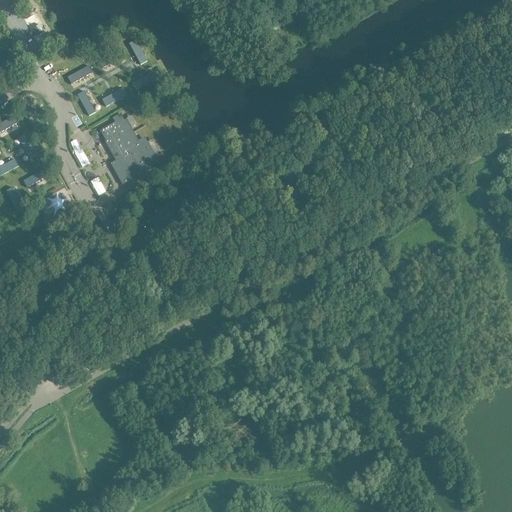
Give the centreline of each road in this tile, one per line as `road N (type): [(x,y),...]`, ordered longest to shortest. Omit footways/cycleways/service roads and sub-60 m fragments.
road 1 (unknown): [(511,115),(0,404)]
road 2 (unclassified): [(0,431),(118,279),(122,251)]
